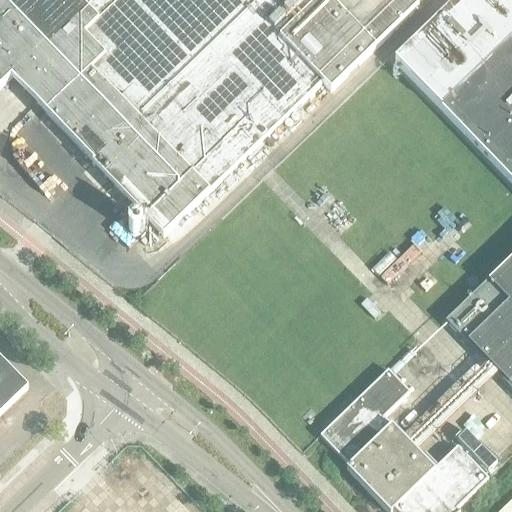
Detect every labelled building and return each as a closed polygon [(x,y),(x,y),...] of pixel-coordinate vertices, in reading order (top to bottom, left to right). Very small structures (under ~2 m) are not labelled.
[(0,0),(0,89),(11,79),(94,164),(92,166),(163,239),(322,85),(330,93),(396,29),(381,14),(395,0),(0,0)] [(418,8),(409,0),(395,0),(381,14),(396,29),(418,8)] [(488,283),(445,324),(511,393),(511,0),(457,0),(393,62),(511,184),(511,260),(488,283)] [(0,417),(27,391),(0,362),(0,417)] [(354,405),(320,438),(348,469),(346,471),(385,511),(457,511),(488,481),(457,449),(434,472),(384,420),(409,395),(388,373),(354,405)]
